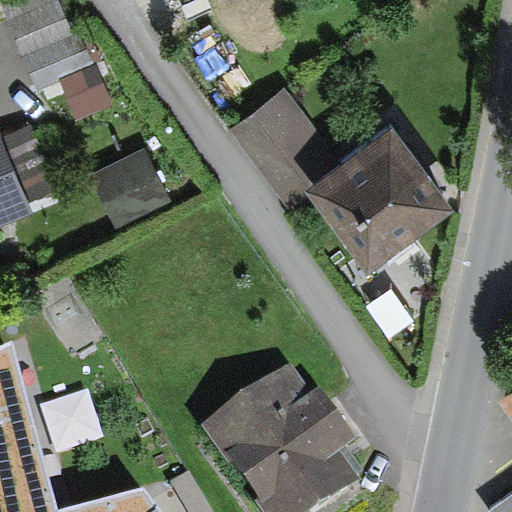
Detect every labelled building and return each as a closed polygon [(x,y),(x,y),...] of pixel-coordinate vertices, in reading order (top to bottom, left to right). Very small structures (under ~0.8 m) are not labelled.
[(63,0),(0,0),(37,88),(67,75),(80,106),(108,94),(81,28),(75,29),(63,0)] [(309,182),(368,261),(456,194),(393,111),(339,152),(286,81),(230,123),(287,198),(309,182)] [(0,216),(34,203),(0,120),(0,216)] [(146,142),(91,170),(119,225),(174,198),(146,142)] [(0,363),(0,511),(151,511),(146,504),(115,511),(56,511),(14,357),(0,363)] [(198,437),(253,511),(330,511),(364,488),(343,459),(357,449),(319,397),(315,401),(292,369),(198,437)] [(511,398),(511,377),(502,385),(511,398)] [(212,511),(190,474),(171,486),(186,511),(212,511)] [(511,511),(511,488),(484,508),(486,511),(511,511)]
